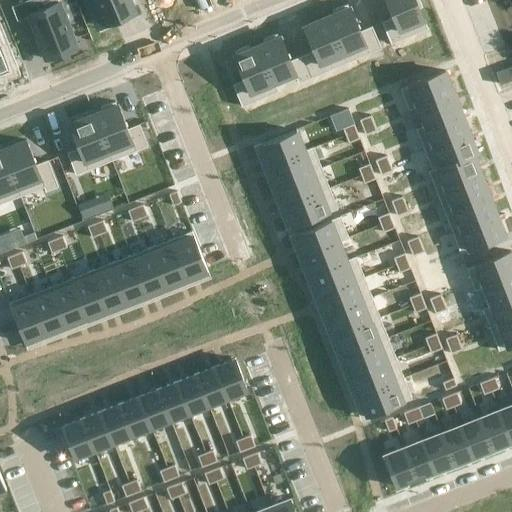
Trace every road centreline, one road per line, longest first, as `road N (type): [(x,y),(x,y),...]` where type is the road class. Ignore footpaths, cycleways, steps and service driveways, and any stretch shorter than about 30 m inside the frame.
road 1 (residential): [(450,0),(511,177),(511,477),(426,511)]
road 2 (residential): [(267,0),(0,106)]
